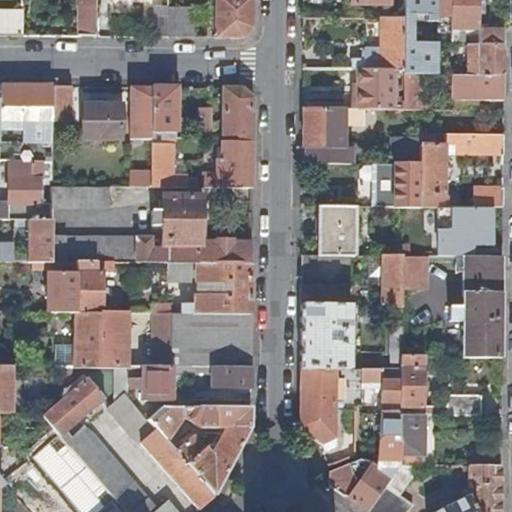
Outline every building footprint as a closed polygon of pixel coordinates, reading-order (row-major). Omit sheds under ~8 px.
[(95,37),(96,22),(96,0),(75,0),(75,7),(78,7),(79,37),(95,37)] [(96,0),(96,22),(109,22),(108,0),(96,0)] [(253,29),(252,0),(214,0),(214,39),(242,39),(253,29)] [(439,17),(444,17),(444,0),(403,0),(403,5),(403,20),(403,70),(403,76),(430,76),(443,76),(443,45),(413,44),(414,23),(428,23),(428,16),(439,17)] [(484,5),(483,0),(444,0),(444,17),(452,17),(452,45),(467,45),(476,45),(503,46),(503,35),(503,30),(476,30),(476,5),(484,5)] [(381,19),(403,20),(403,5),(392,5),(392,15),(381,15),(381,19)] [(0,36),(21,36),(21,6),(0,6),(0,36)] [(153,38),(168,38),(168,8),(153,8),(153,38)] [(205,39),(206,9),(168,8),(168,38),(205,39)] [(358,70),(392,70),(403,70),(403,20),(381,19),(380,51),(364,51),(364,61),(352,61),(351,69),(358,70)] [(503,66),(503,46),(476,45),(467,45),(467,76),(503,76),(503,66)] [(358,70),(357,110),(402,111),(402,102),(392,102),(392,70),(358,70)] [(403,76),(402,102),(402,111),(430,111),(430,76),(403,76)] [(502,101),(503,76),(467,76),(453,76),(452,101),(502,101)] [(0,160),(8,161),(41,161),(52,161),(52,122),(52,87),(0,86),(0,160)] [(70,122),(71,87),(52,87),(52,122),(70,122)] [(130,139),(152,139),(152,87),(130,87),(130,139)] [(152,87),(152,139),(152,145),(161,145),(162,144),(162,133),(176,133),(176,87),(152,87)] [(222,141),(252,141),(252,100),(240,88),(222,88),(222,141)] [(123,104),(83,104),(82,139),(123,139),(123,104)] [(199,120),(211,120),(211,109),(199,109),(199,120)] [(343,149),(343,110),(302,109),(302,149),(304,149),(343,149)] [(199,120),(198,140),(211,140),(211,120),(199,120)] [(438,208),(456,208),(456,196),(444,196),(444,155),(444,135),(420,135),(420,138),(419,167),(419,208),(438,208)] [(454,135),(444,135),(444,155),(454,155),(454,135)] [(454,135),(454,155),(502,156),(502,136),(454,135)] [(393,166),(419,167),(420,138),(391,138),(391,166),(393,166)] [(152,171),(152,188),(186,188),(187,180),(171,179),(172,139),(167,139),(164,141),(162,144),(161,145),(152,145),(152,171)] [(203,174),(202,188),(251,188),(252,141),(222,141),(222,175),(203,174)] [(343,149),(304,149),(304,164),(309,164),(322,165),(350,165),(351,149),(343,149)] [(0,202),(0,220),(27,221),(52,221),(52,207),(52,204),(32,204),(32,179),(41,179),(41,161),(8,161),(7,203),(0,202)] [(322,176),(322,165),(309,164),(309,176),(322,176)] [(393,208),(419,208),(419,167),(393,166),(393,208)] [(152,171),(130,171),(130,187),(152,188),(152,171)] [(52,187),(52,204),(52,207),(109,208),(109,193),(115,193),(115,187),(52,187)] [(502,189),(473,189),(473,208),(491,208),(502,208),(502,189)] [(112,263),(167,264),(250,265),(251,243),(200,243),(200,199),(165,199),(165,243),(151,243),(151,238),(51,238),(51,262),(76,262),(112,263)] [(319,207),(318,256),(348,257),(354,257),(354,207),(319,207)] [(491,247),(491,208),(473,208),(456,208),(438,208),(438,258),(463,258),(471,258),(472,247),(491,247)] [(0,261),(32,262),(51,262),(51,238),(52,221),(27,221),(27,244),(0,243),(0,261)] [(348,275),(348,257),(318,256),(301,256),(301,279),(334,279),(334,275),(348,275)] [(382,257),(369,257),(368,278),(382,278),(381,308),(400,308),(400,290),(401,257),(398,257),(382,257)] [(425,258),(401,257),(400,290),(425,290),(425,258)] [(461,322),(461,358),(501,358),(501,268),(501,259),(471,258),(463,258),(462,309),(444,309),(444,322),(461,322)] [(74,312),(75,313),(76,262),(51,262),(32,262),(32,269),(53,269),(53,272),(49,272),(49,312),(74,312)] [(112,272),(112,263),(76,262),(75,313),(100,313),(101,313),(102,272),(112,272)] [(177,303),(177,313),(250,314),(250,265),(167,264),(166,282),(230,283),(230,296),(194,296),(194,303),(177,303)] [(300,306),(349,307),(354,307),(353,288),(301,287),(300,306)] [(123,313),(128,313),(145,313),(145,304),(123,304),(123,313)] [(300,306),(300,370),(349,370),(349,307),(300,306)] [(100,313),(75,313),(74,312),(74,343),(74,367),(99,367),(100,313)] [(128,313),(123,313),(101,313),(100,313),(99,367),(117,368),(129,368),(128,313)] [(250,369),(250,314),(177,313),(172,313),(172,351),(143,351),(142,368),(190,368),(250,369)] [(62,343),(61,367),(62,367),(74,367),(74,343),(62,343)] [(400,415),(400,416),(423,417),(480,417),(481,396),(447,395),(447,407),(421,407),(422,357),(400,357),(400,371),(400,415)] [(198,509),(213,496),(174,451),(166,442),(147,420),(141,413),(128,397),(128,384),(129,368),(117,368),(117,401),(106,409),(138,446),(141,443),(198,509)] [(190,368),(142,368),(129,368),(128,384),(134,384),(134,385),(141,385),(140,401),(172,401),(172,384),(177,383),(179,381),(190,381),(190,368)] [(190,368),(190,381),(190,388),(249,388),(250,369),(190,368)] [(361,384),(362,370),(349,370),(300,370),(299,427),(321,445),(323,453),(334,449),(335,410),(356,411),(357,408),(361,408),(361,384)] [(400,371),(362,370),(361,384),(381,383),(381,410),(376,409),(375,414),(400,415),(400,371)] [(84,375),(62,394),(62,399),(87,378),(84,375)] [(58,433),(114,498),(125,511),(177,511),(167,500),(157,508),(94,434),(77,421),(104,398),(87,378),(62,399),(62,401),(43,417),(49,424),(58,433)] [(249,409),(161,407),(154,414),(147,420),(166,442),(181,418),(197,427),(229,428),(226,433),(196,433),(174,451),(213,496),(217,490),(249,429),(249,422),(249,409)] [(141,413),(147,420),(154,414),(150,410),(141,413)] [(380,442),(400,442),(400,416),(400,415),(375,414),(375,420),(380,419),(380,442)] [(400,416),(400,442),(399,466),(423,467),(423,417),(400,416)] [(92,511),(97,511),(114,498),(58,433),(39,449),(92,511)] [(379,466),(394,475),(399,466),(400,442),(380,442),(379,466)] [(500,454),(470,454),(470,467),(500,468),(500,454)] [(356,485),(372,461),(361,458),(329,473),(328,486),(344,497),(350,501),(364,511),(367,511),(385,487),(394,475),(379,466),(379,470),(375,467),(360,487),(356,485)] [(2,481),(27,511),(60,511),(21,465),(2,481)] [(399,466),(394,475),(385,487),(401,498),(423,467),(399,466)] [(499,511),(500,495),(500,468),(470,467),(464,467),(464,473),(469,473),(469,496),(438,511),(499,511)] [(401,498),(385,487),(367,511),(408,511),(412,506),(401,498)]
